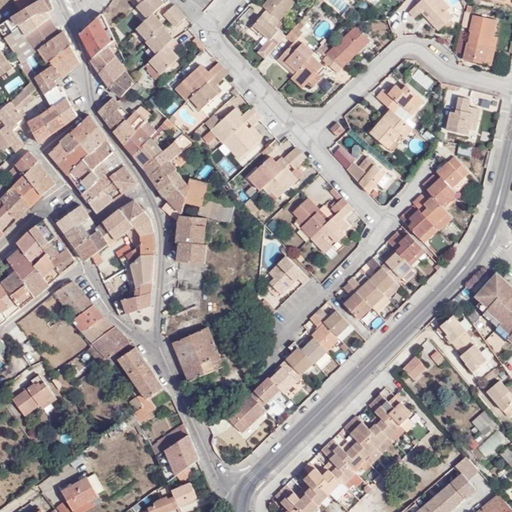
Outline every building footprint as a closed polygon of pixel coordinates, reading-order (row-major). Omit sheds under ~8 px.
[(50,12),(51,11),(43,0),(38,3),(22,13),(13,18),(16,23),(19,26),(30,20),(37,17),(47,14),(50,12)] [(14,0),(22,13),(38,3),(36,0),(14,0)] [(54,9),(50,0),(43,0),(51,11),(54,9)] [(159,12),(166,5),(160,0),(146,0),(141,5),(138,8),(150,20),(159,12)] [(296,0),(268,0),(262,7),(267,11),(279,21),(296,0)] [(303,23),(324,1),(323,1),(323,0),(322,0),(319,0),(295,26),(303,33),(308,28),(303,23)] [(427,20),(438,32),(443,27),(451,19),(452,18),(447,11),(450,8),(442,0),(423,0),(409,13),(414,19),(420,13),(424,10),(431,16),(427,20)] [(178,2),(169,11),(174,18),(184,9),(178,2)] [(351,5),(342,16),(345,19),(354,8),(351,5)] [(180,24),(190,15),(184,9),(174,18),(180,24)] [(420,13),(427,20),(431,16),(424,10),(420,13)] [(270,41),(272,39),(278,44),(286,36),(275,27),(280,21),(279,21),(267,11),(253,27),(264,36),(270,41)] [(473,13),(465,11),(462,27),(470,29),(473,13)] [(150,20),(147,22),(144,26),(153,37),(164,28),(169,23),(166,19),(159,12),(150,20)] [(30,20),(19,26),(20,29),(27,38),(51,20),(50,18),(47,14),(37,17),(30,20)] [(112,32),(111,29),(104,15),(85,32),(88,43),(95,59),(110,47),(116,41),(112,32)] [(465,54),(464,60),(487,65),(491,48),(497,22),(473,16),(470,33),(471,33),(469,43),(468,43),(465,54)] [(0,30),(1,32),(16,23),(13,18),(0,25),(0,30)] [(448,31),(455,24),(451,19),(443,27),(448,31)] [(26,61),(41,49),(61,34),(51,20),(27,38),(20,29),(6,39),(22,63),(26,61)] [(293,43),(303,33),(295,26),(291,31),(286,36),(293,43)] [(251,30),(261,38),(264,36),(253,27),(251,30)] [(164,28),(153,37),(148,42),(160,54),(175,40),(164,28)] [(354,28),(327,55),(328,55),(343,69),(349,63),(348,62),(370,41),(358,28),(354,28)] [(470,33),(460,30),(456,52),(465,54),(468,43),(469,43),(471,33),(470,33)] [(61,34),(41,49),(51,62),(72,46),(64,32),(61,34)] [(293,43),(278,61),(284,67),(287,64),(296,72),(312,56),(315,53),(306,45),(309,42),(301,35),(293,43)] [(202,51),(205,47),(196,38),(193,41),(202,51)] [(160,54),(152,61),(163,73),(180,58),(175,51),(181,46),(175,40),(160,54)] [(62,77),(81,64),(72,46),(51,62),(54,66),(62,77)] [(0,77),(15,68),(0,47),(0,77)] [(123,65),(110,47),(95,59),(93,62),(101,74),(110,65),(114,71),(123,65)] [(492,66),(495,49),(491,48),(487,65),(492,66)] [(325,62),(339,74),(343,69),(328,55),(323,60),(325,62)] [(323,66),(312,56),(296,72),(294,75),(290,79),(296,84),(297,82),(301,79),(306,84),(308,83),(312,87),(321,77),(317,73),(323,66)] [(26,61),(22,63),(20,65),(33,82),(37,78),(26,61)] [(149,69),(158,78),(163,73),(152,61),(147,65),(150,68),(149,69)] [(130,69),(127,62),(123,65),(114,71),(110,65),(101,74),(110,87),(127,71),(130,69)] [(325,69),(335,78),(339,74),(325,62),(323,65),(326,68),(325,69)] [(212,80),(217,76),(220,73),(225,69),(220,63),(208,74),(207,74),(212,80)] [(284,67),(294,75),(296,72),(287,64),(284,67)] [(58,87),(55,82),(62,77),(54,66),(37,78),(42,86),(47,95),(58,87)] [(212,80),(207,74),(208,74),(202,67),(198,70),(209,83),(212,80)] [(219,86),(231,75),(225,69),(220,73),(217,76),(212,80),(219,86)] [(204,87),(208,84),(209,83),(198,70),(193,75),(204,87)] [(136,84),(133,79),(127,71),(110,87),(122,98),(131,89),(136,84)] [(171,94),(183,107),(189,101),(192,99),(204,87),(193,75),(171,94)] [(33,82),(11,102),(19,112),(36,96),(33,94),(42,86),(37,78),(33,82)] [(306,84),(301,79),(297,82),(303,87),(306,84)] [(208,84),(215,90),(219,86),(212,80),(209,83),(208,84)] [(219,95),(215,90),(208,84),(204,87),(192,99),(203,110),(219,95)] [(387,96),(382,92),(377,98),(388,107),(391,110),(395,114),(401,107),(412,116),(424,102),(406,87),(402,91),(396,86),(387,96)] [(62,94),(58,87),(47,95),(53,107),(56,106),(68,98),(65,92),(62,94)] [(78,116),(68,98),(56,106),(67,124),(78,116)] [(478,123),(472,121),(475,109),(470,107),(471,100),(461,98),(457,111),(456,114),(452,113),(447,131),(468,136),(469,130),(476,131),(478,123)] [(122,108),(122,107),(118,103),(114,99),(100,112),(116,132),(126,122),(117,112),(122,108)] [(189,101),(200,113),(203,110),(192,99),(189,101)] [(11,102),(9,104),(0,112),(0,115),(8,125),(21,114),(19,112),(11,102)] [(67,124),(56,106),(53,107),(41,117),(53,134),(67,124)] [(388,107),(373,124),(376,127),(391,110),(388,107)] [(128,121),(132,117),(122,108),(117,112),(126,122),(127,121),(128,121)] [(259,113),(254,108),(244,116),(242,118),(235,111),(222,123),(213,132),(224,144),(225,143),(245,125),(249,122),(259,113)] [(244,116),(237,109),(235,111),(242,118),(244,116)] [(478,123),(481,110),(475,109),(472,121),(478,123)] [(406,139),(414,130),(395,114),(391,110),(376,127),(370,133),(388,149),(401,134),(406,139)] [(141,115),(137,112),(132,117),(128,121),(133,125),(141,115)] [(261,120),(263,118),(259,113),(249,122),(254,127),(261,120)] [(25,118),(21,114),(8,125),(13,131),(19,125),(19,124),(25,118)] [(8,125),(0,115),(0,128),(1,130),(8,125)] [(127,121),(126,122),(116,132),(126,145),(142,128),(148,122),(148,121),(141,115),(133,125),(128,121),(127,121)] [(215,115),(206,124),(213,132),(222,123),(215,115)] [(100,128),(91,116),(72,133),(82,144),(100,128)] [(53,134),(41,117),(29,123),(39,143),(53,134)] [(148,122),(142,128),(126,145),(136,158),(152,139),(158,131),(148,122)] [(257,137),(260,134),(254,127),(249,122),(245,125),(257,137)] [(330,129),(337,137),(344,131),(336,123),(330,129)] [(1,130),(0,131),(0,143),(4,149),(11,144),(19,138),(13,131),(8,125),(1,130)] [(173,134),(179,140),(185,134),(175,125),(169,132),(172,135),(173,134)] [(240,159),(261,141),(257,137),(245,125),(225,143),(240,159)] [(82,144),(90,154),(108,140),(108,139),(100,128),(82,144)] [(82,144),(72,133),(61,143),(71,154),(82,144)] [(183,152),(195,143),(190,139),(185,134),(179,140),(176,142),(183,152)] [(388,149),(393,153),(406,139),(401,134),(388,149)] [(25,146),(19,138),(11,144),(17,152),(25,146)] [(152,139),(136,158),(145,168),(165,152),(152,139)] [(97,169),(115,152),(108,140),(90,154),(87,157),(97,169)] [(165,152),(145,168),(158,185),(177,171),(179,170),(171,162),(183,152),(176,142),(165,152)] [(61,143),(51,153),(69,175),(87,157),(90,154),(82,144),(71,154),(61,143)] [(291,164),(302,153),(297,148),(284,159),(289,165),(291,164)] [(38,163),(30,151),(16,165),(8,173),(18,183),(26,176),(38,163)] [(110,175),(113,177),(126,167),(115,152),(97,169),(105,179),(110,175)] [(460,152),(437,173),(441,178),(452,189),(469,174),(475,168),(460,152)] [(295,169),(306,158),(302,153),(291,164),(295,169)] [(78,187),(97,169),(87,157),(69,175),(78,187)] [(359,167),(354,162),(348,169),(370,193),(386,174),(376,166),(377,164),(368,157),(359,167)] [(251,177),(263,190),(266,187),(283,171),(278,165),(271,158),(251,177)] [(286,168),(289,165),(284,159),(278,165),(283,171),(286,168)] [(44,196),(57,185),(38,163),(26,176),(44,196)] [(290,173),(295,169),(291,164),(289,165),(286,168),(290,173)] [(114,201),(138,184),(126,167),(113,177),(110,175),(105,179),(100,182),(106,190),(114,201)] [(290,173),(286,168),(283,171),(266,187),(278,200),(298,182),(297,181),(290,173)] [(100,182),(105,179),(97,169),(78,187),(84,194),(100,182)] [(297,181),(302,176),(295,169),(290,173),(297,181)] [(170,200),(163,208),(170,214),(179,221),(183,213),(190,186),(177,171),(158,185),(164,195),(170,200)] [(212,189),(220,181),(224,177),(219,171),(207,183),(212,189)] [(32,207),(44,196),(26,176),(18,183),(15,187),(32,207)] [(422,186),(426,190),(433,197),(442,207),(456,194),(452,189),(441,178),(438,181),(433,176),(422,186)] [(228,191),(232,188),(229,183),(224,177),(220,181),(228,191)] [(207,183),(192,179),(190,186),(183,213),(179,221),(177,242),(180,243),(179,262),(206,264),(208,245),(205,245),(207,218),(199,217),(200,214),(204,196),(207,183)] [(90,202),(106,190),(100,182),(84,194),(90,202)] [(3,184),(0,186),(0,197),(2,200),(11,191),(3,184)] [(2,200),(19,221),(32,207),(15,187),(11,191),(2,200)] [(90,202),(98,214),(114,201),(106,190),(90,202)] [(331,193),(340,203),(343,200),(334,190),(331,193)] [(63,193),(45,204),(52,214),(69,202),(63,193)] [(453,200),(454,201),(459,197),(456,194),(442,207),(444,209),(453,200)] [(435,228),(449,215),(444,209),(442,207),(433,197),(428,202),(421,195),(412,203),(414,205),(419,210),(434,226),(435,228)] [(235,205),(204,196),(200,214),(230,223),(235,205)] [(19,221),(2,200),(0,201),(0,227),(5,234),(19,221)] [(340,203),(332,210),(337,217),(349,206),(343,200),(340,203)] [(78,201),(72,205),(69,202),(52,214),(58,223),(69,215),(81,206),(78,201)] [(146,213),(136,201),(122,210),(133,222),(146,213)] [(303,228),(313,239),(327,226),(317,215),(320,212),(309,201),(295,215),(305,227),(303,228)] [(78,227),(90,218),(81,206),(69,215),(78,227)] [(349,227),(343,221),(354,211),(349,206),(337,217),(330,223),(327,226),(313,239),(327,253),(346,236),(343,233),(349,227)] [(410,208),(400,218),(420,240),(434,226),(419,210),(415,213),(410,208)] [(122,210),(106,223),(119,241),(127,234),(136,227),(133,222),(122,210)] [(327,226),(330,223),(320,212),(317,215),(327,226)] [(154,231),(151,220),(146,213),(133,222),(136,227),(142,235),(154,233),(154,231)] [(67,234),(78,227),(69,215),(58,223),(67,234)] [(438,231),(452,219),(449,215),(435,228),(438,231)] [(99,231),(97,229),(90,218),(78,227),(88,240),(99,231)] [(55,234),(46,220),(31,231),(45,251),(46,251),(52,261),(67,250),(66,249),(55,234)] [(119,241),(106,223),(97,229),(99,231),(99,232),(109,245),(110,248),(119,241)] [(420,240),(425,244),(438,231),(435,228),(434,226),(420,240)] [(77,249),(88,240),(78,227),(67,234),(77,249)] [(142,235),(136,227),(127,234),(137,249),(142,246),(142,235)] [(45,251),(31,231),(18,244),(21,248),(31,261),(33,263),(46,251),(45,251)] [(109,245),(99,232),(88,240),(77,249),(87,261),(93,257),(99,252),(109,245)] [(142,235),(142,246),(137,249),(133,252),(122,259),(126,268),(132,265),(143,256),(155,255),(154,233),(142,235)] [(397,233),(387,243),(394,249),(397,253),(408,264),(422,249),(409,235),(403,240),(401,237),(397,233)] [(117,254),(122,259),(133,252),(129,246),(117,254)] [(31,261),(21,248),(9,261),(17,272),(31,261)] [(382,261),(383,263),(380,266),(381,268),(397,253),(394,249),(382,261)] [(410,267),(425,252),(422,249),(408,264),(410,267)] [(76,263),(67,250),(52,261),(62,274),(76,263)] [(52,261),(46,251),(33,263),(49,285),(62,274),(52,261)] [(97,266),(103,262),(99,252),(93,257),(97,266)] [(410,267),(408,264),(397,253),(381,268),(394,281),(397,284),(401,279),(412,268),(410,267)] [(132,265),(136,283),(137,288),(152,282),(155,255),(143,256),(132,265)] [(303,285),(308,279),(309,279),(287,257),(270,273),(276,278),(270,284),(281,295),(298,280),(303,285)] [(366,264),(375,274),(370,280),(382,293),(394,281),(381,268),(380,266),(372,258),(371,259),(366,264)] [(49,285),(33,263),(31,261),(17,272),(26,283),(35,296),(49,285)] [(132,265),(126,268),(128,286),(136,283),(132,265)] [(401,279),(405,284),(416,273),(412,268),(401,279)] [(26,283),(17,272),(4,282),(12,294),(26,283)] [(511,286),(498,274),(477,297),(490,309),(489,311),(503,324),(501,326),(511,336),(511,337),(510,340),(511,341),(511,286)] [(366,275),(358,282),(362,287),(370,280),(366,275)] [(353,277),(347,282),(349,283),(357,292),(362,287),(358,282),(353,277)] [(384,295),(382,293),(370,280),(362,287),(357,292),(372,308),(384,295)] [(386,297),(398,286),(394,281),(382,293),(384,295),(386,297)] [(12,294),(4,282),(0,285),(0,308),(8,319),(21,308),(12,294)] [(94,306),(74,282),(56,293),(76,319),(93,307),(94,306)] [(151,294),(152,282),(137,288),(137,297),(151,294)] [(26,283),(12,294),(21,308),(35,296),(26,283)] [(136,283),(128,286),(129,293),(137,288),(136,283)] [(345,304),(360,320),(372,308),(357,292),(349,283),(345,287),(350,293),(353,296),(349,300),(345,304)] [(122,301),(121,298),(113,303),(120,317),(150,306),(151,294),(137,297),(137,288),(129,293),(129,299),(128,300),(122,301)] [(185,305),(200,305),(200,290),(185,289),(185,305)] [(274,314),(277,311),(265,299),(262,302),(274,314)] [(104,318),(93,307),(76,319),(79,322),(82,325),(87,331),(104,318)] [(330,316),(326,313),(320,318),(323,321),(325,324),(337,336),(350,324),(337,310),(330,316)] [(317,326),(323,321),(320,318),(315,313),(310,318),(310,319),(317,326)] [(465,332),(465,331),(453,316),(442,325),(449,333),(448,335),(453,342),(463,354),(462,355),(467,361),(467,363),(474,371),(486,360),(479,352),(480,351),(474,345),(475,343),(465,332)] [(104,318),(87,331),(93,338),(97,342),(115,329),(104,318)] [(317,326),(320,329),(325,324),(323,321),(317,326)] [(320,329),(313,336),(315,338),(328,351),(340,339),(337,336),(325,324),(320,329)] [(76,329),(81,335),(87,331),(82,325),(76,329)] [(448,335),(449,333),(442,325),(437,330),(450,345),(453,342),(448,335)] [(97,342),(94,344),(108,359),(131,343),(117,327),(115,329),(97,342)] [(224,367),(208,328),(174,343),(190,382),(224,367)] [(93,338),(87,342),(91,347),(94,344),(97,342),(93,338)] [(308,344),(304,340),(298,345),(314,362),(315,363),(328,351),(315,338),(308,344)] [(421,351),(429,359),(440,350),(432,341),(421,351)] [(289,347),(294,353),(288,360),(301,374),(314,362),(298,345),(295,342),(289,347)] [(131,343),(108,359),(107,360),(111,365),(119,359),(140,388),(155,376),(132,343),(131,343)] [(432,356),(437,365),(445,360),(440,352),(432,356)] [(416,355),(402,367),(414,379),(427,368),(416,355)] [(303,376),(301,374),(288,360),(282,365),(284,367),(278,373),(271,379),(280,389),(284,394),(303,376)] [(282,365),(276,371),(278,373),(284,367),(282,365)] [(496,372),(497,371),(496,369),(482,380),(483,382),(485,381),(496,372)] [(70,384),(59,370),(53,374),(66,390),(75,383),(74,381),(70,384)] [(488,384),(499,375),(496,372),(485,381),(488,384)] [(25,416),(40,406),(54,396),(39,375),(32,380),(34,384),(13,399),(25,416)] [(143,407),(138,412),(135,413),(138,418),(153,407),(148,399),(165,388),(155,376),(140,388),(143,393),(136,398),(143,407)] [(252,395),(262,406),(280,389),(271,379),(267,376),(249,392),(252,395)] [(511,401),(506,395),(509,392),(499,380),(489,390),(510,416),(511,415),(511,401)] [(401,402),(395,407),(390,402),(381,393),(374,400),(400,425),(408,418),(412,413),(401,402)] [(403,399),(398,394),(395,397),(401,402),(403,399)] [(252,395),(229,415),(244,431),(267,412),(262,406),(252,395)] [(43,409),(57,400),(54,396),(40,406),(43,409)] [(401,402),(395,397),(390,402),(395,407),(401,402)] [(136,398),(131,401),(138,412),(143,407),(136,398)] [(378,414),(383,419),(376,425),(387,436),(388,437),(400,425),(374,400),(369,405),(378,414)] [(485,412),(473,422),(481,431),(488,424),(492,429),(497,425),(485,412)] [(378,414),(371,420),(376,425),(383,419),(378,414)] [(358,416),(350,423),(376,448),(387,436),(376,425),(372,429),(367,425),(358,416)] [(414,423),(408,418),(400,425),(404,430),(406,432),(414,423)] [(376,425),(371,420),(367,425),(372,429),(376,425)] [(354,436),(359,441),(353,447),(364,459),(376,448),(350,423),(346,427),(354,436)] [(488,424),(481,431),(485,436),(492,429),(488,424)] [(400,425),(388,437),(393,441),(404,430),(400,425)] [(161,444),(159,442),(152,447),(157,457),(190,437),(185,428),(161,444)] [(476,448),(485,458),(506,440),(498,430),(476,448)] [(354,436),(348,443),(353,447),(359,441),(354,436)] [(381,453),(393,441),(388,437),(387,436),(376,448),(381,453)] [(157,457),(168,481),(178,475),(188,467),(200,459),(190,437),(157,457)] [(343,448),(334,438),(327,445),(352,470),(364,459),(353,447),(347,452),(343,448)] [(353,447),(348,443),(343,448),(347,452),(353,447)] [(332,459),(338,466),(332,473),(341,481),(344,484),(355,472),(352,470),(327,445),(322,449),(332,459)] [(511,451),(508,446),(500,453),(511,466),(511,451)] [(398,456),(391,463),(393,465),(394,466),(401,459),(398,456)] [(468,481),(479,472),(467,458),(456,466),(463,475),(421,510),(414,501),(400,511),(450,511),(477,490),(468,481)] [(332,459),(325,466),(329,470),(332,473),(338,466),(332,459)] [(365,471),(371,465),(364,459),(352,470),(355,472),(355,473),(362,467),(365,471)] [(320,471),(310,461),(304,467),(330,493),(341,481),(332,473),(329,470),(324,475),(320,471)] [(391,463),(380,474),(382,476),(393,465),(391,463)] [(329,470),(325,466),(325,465),(320,471),(324,475),(329,470)] [(192,475),(188,467),(178,475),(181,482),(192,475)] [(312,487),(307,493),(308,494),(318,504),(330,493),(304,467),(299,473),(308,483),(312,487)] [(356,486),(362,479),(355,473),(355,472),(344,484),(348,488),(348,489),(353,484),(356,486)] [(379,474),(373,480),(375,483),(382,476),(380,474),(379,474)] [(63,492),(74,510),(99,497),(88,478),(63,492)] [(344,484),(341,481),(330,493),(335,498),(339,494),(341,495),(348,488),(344,484)] [(308,483),(302,489),(307,493),(312,487),(308,483)] [(196,498),(190,484),(172,492),(172,494),(178,505),(196,498)] [(298,494),(287,484),(281,490),(303,511),(312,511),(320,505),(318,504),(308,494),(302,499),(298,494)] [(363,487),(363,489),(367,493),(371,489),(367,484),(363,487)] [(307,493),(302,489),(298,494),(302,499),(308,494),(307,493)] [(303,511),(281,490),(276,495),(284,504),(290,509),(287,511),(303,511)] [(167,511),(179,507),(178,505),(172,494),(164,498),(164,499),(155,503),(154,506),(148,509),(149,511),(167,511)] [(511,511),(511,509),(500,495),(478,511),(511,511)] [(74,511),(83,511),(102,502),(99,497),(74,510),(74,511)] [(60,511),(71,511),(72,511),(66,501),(57,505),(60,511)]
